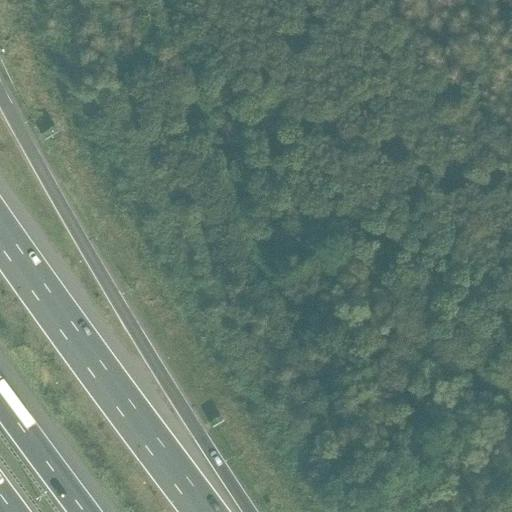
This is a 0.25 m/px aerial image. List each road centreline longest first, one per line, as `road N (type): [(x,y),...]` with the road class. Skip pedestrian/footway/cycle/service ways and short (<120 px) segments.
road 1 (trunk): [(246,511),(96,268),(0,90)]
road 2 (trunk): [(201,511),(0,237)]
road 3 (motorway): [(81,511),(0,399)]
